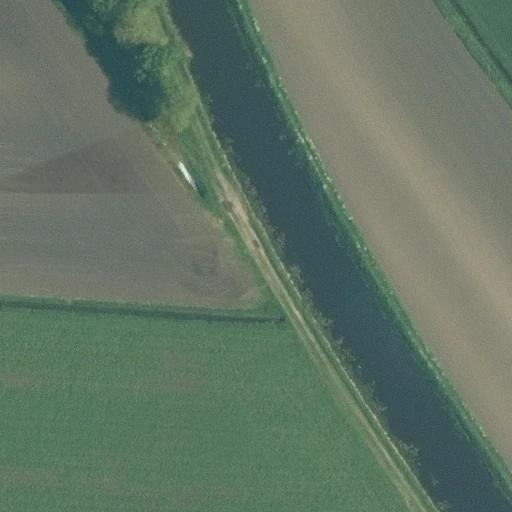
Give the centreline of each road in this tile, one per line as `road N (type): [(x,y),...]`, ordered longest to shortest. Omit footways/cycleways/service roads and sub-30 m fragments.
road 1 (track): [(142,0),(225,200),(419,511)]
road 2 (track): [(78,0),(170,119),(198,137)]
